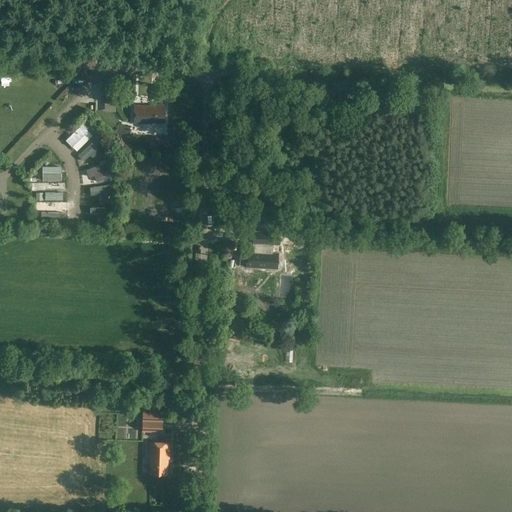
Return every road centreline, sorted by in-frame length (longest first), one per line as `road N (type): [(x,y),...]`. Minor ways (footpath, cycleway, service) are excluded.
road 1 (unclassified): [(199,511),(206,71)]
road 2 (track): [(511,224),(320,214),(294,196),(204,194)]
